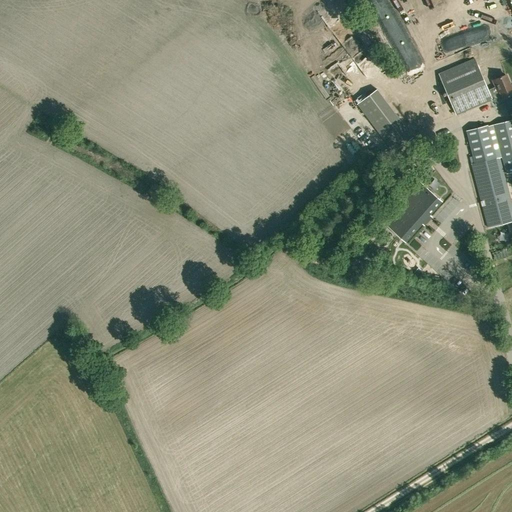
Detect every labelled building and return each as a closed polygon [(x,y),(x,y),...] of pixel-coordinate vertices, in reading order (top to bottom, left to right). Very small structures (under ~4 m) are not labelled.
[(494,78),(497,85),(490,89),(475,58),(439,73),(456,114),(493,98),(495,101),(503,97),(503,98),(511,93),(511,85),(506,73),(494,78)] [(405,125),(378,89),(358,104),(386,140),(405,125)] [(511,120),(494,125),(506,173),(511,171),(511,120)] [(511,221),(511,207),(499,158),(496,159),(488,125),(466,131),(475,164),(472,165),(488,228),(511,221)] [(422,185),(387,225),(406,241),(422,223),(423,222),(422,221),(427,215),(428,216),(429,215),(441,202),(422,185)]
